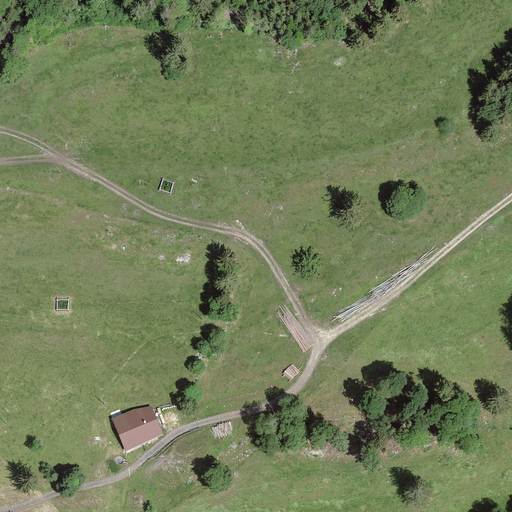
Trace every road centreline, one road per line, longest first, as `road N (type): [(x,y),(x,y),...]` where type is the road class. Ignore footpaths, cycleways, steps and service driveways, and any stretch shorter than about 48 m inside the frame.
road 1 (track): [(0,132),(151,208),(257,243),(321,339),(511,391)]
road 2 (track): [(321,339),(290,394),(270,407),(198,423),(108,481),(59,489),(5,511)]
road 3 (track): [(321,339),(379,305),(511,196)]
